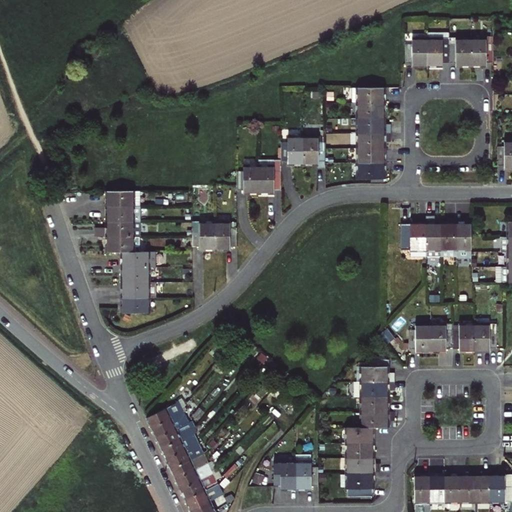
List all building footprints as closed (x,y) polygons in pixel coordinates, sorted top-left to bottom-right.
[(427,40),(427,66),(442,65),(442,63),(448,63),(448,38),(448,33),(427,33),(427,40)] [(448,38),(448,63),(456,63),(456,65),(471,65),(471,39),(456,40),(456,38),(448,38)] [(487,39),(471,39),(471,65),(487,65),(487,63),(494,62),(493,43),(487,43),(487,39)] [(413,66),(427,66),(427,40),(412,40),(412,44),(405,44),(405,63),(413,63),(413,66)] [(359,104),(386,104),(386,94),(383,94),(383,88),(353,88),(354,104),(359,104)] [(386,112),(386,104),(359,104),(359,119),(383,119),(383,112),(386,112)] [(383,124),(383,119),(359,119),(360,134),(390,134),(390,124),(383,124)] [(390,142),(390,134),(360,134),(360,149),(384,149),(383,142),(390,142)] [(288,143),(281,143),(281,160),(281,162),(288,162),(288,164),(304,164),(304,138),(288,138),(288,143)] [(304,138),(304,164),(319,164),(319,162),(326,161),(325,143),(318,143),(318,138),(304,138)] [(511,167),(511,141),(505,142),(505,147),(497,147),(497,166),(505,166),(505,168),(511,167)] [(360,164),(387,164),(387,154),(384,154),(384,149),(360,149),(360,164)] [(274,168),(259,168),(259,193),(274,193),(274,190),(281,190),(281,162),(281,160),(274,160),(274,168)] [(387,172),(387,164),(360,164),(360,179),(383,178),(383,172),(387,172)] [(237,172),(237,191),(244,191),(244,193),(259,193),(259,168),(244,168),(244,172),(237,172)] [(107,206),(140,206),(140,191),(110,191),(110,198),(107,198),(107,206)] [(110,216),(110,222),(140,222),(140,206),(107,206),(107,216),(110,216)] [(110,227),(100,227),(100,237),(108,237),(140,237),(140,222),(110,222),(110,227)] [(215,249),(215,222),(192,222),(192,247),(200,247),(200,249),(215,249)] [(215,222),(215,249),(230,249),(230,247),(237,247),(237,227),(230,227),(230,222),(215,222)] [(456,257),(456,251),(456,223),(447,224),(447,226),(441,226),(441,257),(456,257)] [(471,250),(471,237),(471,226),(465,226),(465,223),(456,223),(456,251),(471,250)] [(411,257),(426,257),(426,224),(417,224),(417,227),(402,227),(402,251),(411,251),(411,257)] [(441,257),(441,226),(435,226),(435,224),(426,224),(426,257),(441,257)] [(140,237),(108,237),(108,245),(110,245),(110,252),(124,252),(140,252),(140,237)] [(122,267),(149,267),(156,267),(155,252),(140,252),(124,252),(124,258),(122,258),(122,267)] [(502,282),(504,282),(511,282),(511,266),(509,267),(501,267),(502,282)] [(150,282),(149,267),(122,267),(122,276),(124,276),(124,282),(150,282)] [(122,297),(149,297),(156,297),(156,282),(150,282),(124,282),(124,288),(122,288),(122,297)] [(149,312),(149,297),(122,297),(122,307),(124,307),(124,313),(149,312)] [(416,352),(431,352),(431,325),(416,325),(416,331),(409,331),(409,349),(416,349),(416,352)] [(431,325),(431,352),(446,351),(446,349),(452,349),(452,330),(446,330),(446,325),(431,325)] [(452,330),(452,349),(459,349),(459,351),(475,351),(474,325),(459,325),(460,330),(452,330)] [(490,325),(474,325),(475,351),(490,351),(490,349),(497,348),(497,330),(490,330),(490,325)] [(363,382),(395,382),(395,372),(387,372),(387,366),(390,366),(390,360),(373,360),(373,367),(360,367),(360,374),(358,374),(358,383),(363,382)] [(198,373),(194,370),(186,377),(190,381),(198,373)] [(364,397),(388,397),(388,390),(395,390),(395,382),(363,382),(358,383),(358,394),(357,394),(357,397),(364,397)] [(269,396),(276,402),(286,391),(280,385),(269,396)] [(199,396),(203,401),(211,392),(206,388),(199,396)] [(276,402),(286,410),(296,399),(286,391),(276,402)] [(211,392),(203,401),(209,405),(216,397),(211,392)] [(364,397),(364,412),(390,412),(390,404),(388,403),(388,397),(364,397)] [(180,401),(146,417),(152,429),(171,470),(205,454),(195,433),(200,430),(196,420),(190,423),(180,401)] [(364,427),(373,427),(388,427),(388,421),(395,421),(395,412),(390,412),(364,412),(364,427)] [(349,427),(349,442),(376,442),(376,433),(373,433),(373,427),(364,427),(349,427)] [(349,442),(349,458),(373,458),(373,452),(376,452),(376,442),(349,442)] [(242,457),(246,452),(240,446),(235,451),(242,457)] [(242,457),(224,476),(231,483),(253,459),(246,452),(242,457)] [(205,454),(171,470),(176,480),(185,500),(218,484),(205,454)] [(296,454),(296,462),(296,488),(311,488),(311,486),(318,486),(318,467),(311,467),(311,454),(296,454)] [(349,458),(349,472),(376,472),(381,472),(381,464),(373,464),(373,458),(349,458)] [(274,463),(274,486),(280,486),(280,488),(296,488),(296,462),(274,463)] [(376,483),(376,472),(349,472),(349,488),(347,488),(347,496),(373,496),(373,483),(376,483)] [(414,502),(430,502),(430,473),(421,473),(421,476),(415,476),(414,502)] [(430,473),(430,502),(444,502),(444,476),(439,476),(439,473),(430,473)] [(451,476),(444,476),(444,502),(459,502),(459,473),(451,473),(451,476)] [(474,502),(474,476),(469,475),(469,473),(459,473),(459,502),(474,502)] [(481,476),(474,476),(474,502),(489,502),(489,473),(481,473),(481,476)] [(499,473),(489,473),(489,502),(511,501),(511,474),(504,474),(504,476),(499,476),(499,473)] [(190,510),(211,501),(216,498),(223,495),(222,492),(218,484),(185,500),(190,510)] [(227,503),(235,500),(232,494),(224,498),(223,495),(216,498),(218,502),(225,499),(227,503)] [(216,511),(211,501),(190,510),(190,511),(216,511)]
